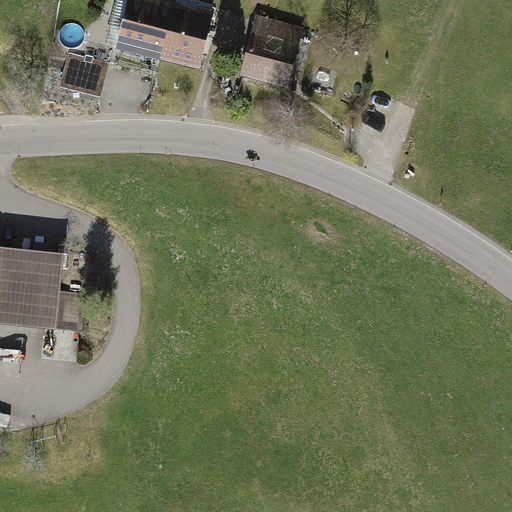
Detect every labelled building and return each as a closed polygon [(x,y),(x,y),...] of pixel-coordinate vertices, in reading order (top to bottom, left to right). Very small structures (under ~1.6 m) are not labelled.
[(140,0),(128,0),(117,48),(161,58),(173,8),(165,6),(166,0),(144,0),(144,1),(140,0)] [(174,0),(173,8),(161,58),(202,68),(214,17),(196,13),(198,3),(186,0),(174,0)] [(304,31),(257,18),(240,82),(287,94),(304,31)] [(69,53),(60,88),(100,98),(109,64),(69,53)] [(61,256),(0,249),(0,325),(82,333),(86,294),(58,292),(61,256)] [(60,438),(64,448),(73,444),(70,434),(60,438)]
